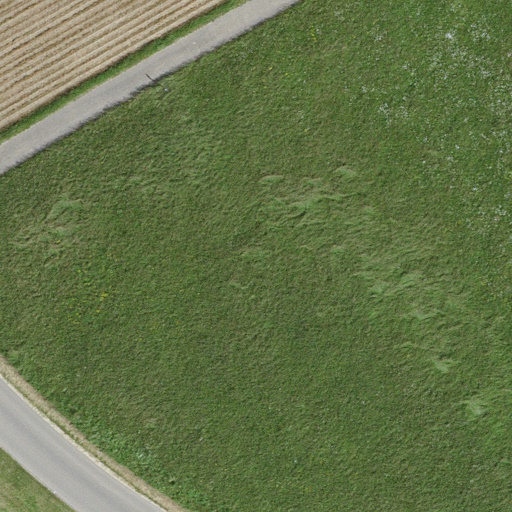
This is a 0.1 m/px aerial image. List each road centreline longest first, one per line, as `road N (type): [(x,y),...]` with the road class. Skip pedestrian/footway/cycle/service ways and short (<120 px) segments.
road 1 (track): [(274,0),(0,157)]
road 2 (unclassified): [(113,511),(0,409)]
